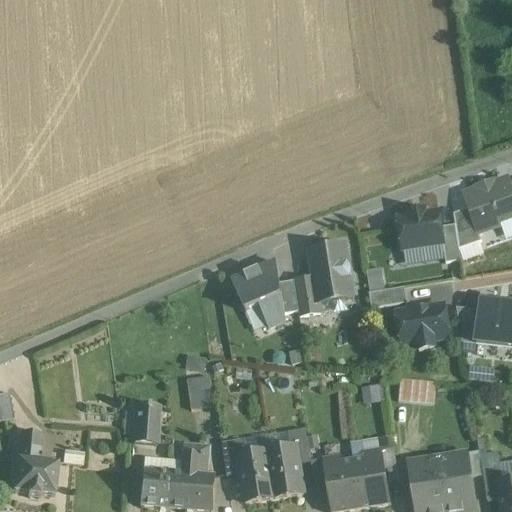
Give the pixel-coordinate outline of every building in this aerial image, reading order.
[(477,234),(488,231),(511,222),(511,194),(508,183),(465,198),(477,234)] [(477,235),(472,218),(471,218),(469,211),(453,217),(459,252),(481,244),(478,235),(477,235)] [(402,253),(421,250),(444,246),(439,215),(426,217),(425,213),(410,215),(410,219),(397,221),(402,253)] [(460,263),(460,257),(459,257),(455,228),(441,230),(444,246),(443,247),(446,266),(460,263)] [(311,255),(315,284),(318,305),(351,300),(343,250),(311,255)] [(284,325),(281,303),(275,265),(259,272),(258,271),(257,271),(257,272),(257,273),(246,278),(245,276),(244,277),(244,278),(233,283),(246,314),(260,309),(262,314),(263,314),(270,330),(276,328),(284,325)] [(370,272),(371,293),(387,291),(386,270),(370,272)] [(318,305),(317,299),(317,298),(314,281),(294,284),(300,319),(321,316),(319,305),(318,305)] [(279,286),(283,311),(283,312),(284,317),(298,315),(294,284),(279,286)] [(406,291),(371,293),(372,309),(407,307),(406,291)] [(511,301),(482,298),(476,346),(511,350),(511,301)] [(400,348),(452,343),(448,304),(396,309),(400,348)] [(209,379),(197,381),(187,383),(191,412),(213,409),(209,379)] [(400,381),(400,386),(398,404),(432,407),(435,385),(400,381)] [(8,396),(0,397),(0,424),(13,421),(8,396)] [(158,420),(137,419),(133,418),(133,419),(131,445),(156,447),(158,420)] [(296,447),(296,449),(296,450),(299,466),(310,465),(305,431),(289,433),(291,447),(296,447)] [(21,435),(20,453),(20,454),(19,461),(17,462),(14,495),(29,497),(29,500),(40,501),(40,498),(53,499),(57,466),(57,465),(39,463),(40,437),(21,435)] [(222,444),(226,471),(227,479),(241,477),(238,455),(241,455),(239,442),(222,444)] [(303,495),(297,453),(296,447),(267,451),(274,500),(303,495)] [(172,476),(170,493),(169,511),(181,511),(211,511),(214,479),(208,478),(210,449),(198,448),(197,456),(183,455),(181,476),(172,476)] [(238,455),(240,472),(240,473),(245,504),(274,500),(266,451),(238,455)] [(353,463),(356,481),(356,482),(361,511),(390,507),(381,452),(363,455),(364,461),(353,463)] [(469,457),(472,477),(473,480),(483,478),(479,453),(467,455),(467,457),(468,457),(469,457)] [(477,511),(471,471),(469,457),(468,457),(438,462),(445,511),(477,511)] [(322,461),(329,502),(330,511),(359,511),(361,511),(353,463),(342,464),(340,459),(322,461)] [(445,511),(438,462),(423,464),(410,466),(417,511),(445,511)] [(486,499),(490,498),(497,497),(495,484),(501,483),(499,468),(482,471),(486,499)] [(140,509),(141,509),(169,511),(172,475),(143,473),(140,508),(140,509)] [(511,511),(511,481),(496,484),(499,508),(499,509),(499,511),(511,511)]
